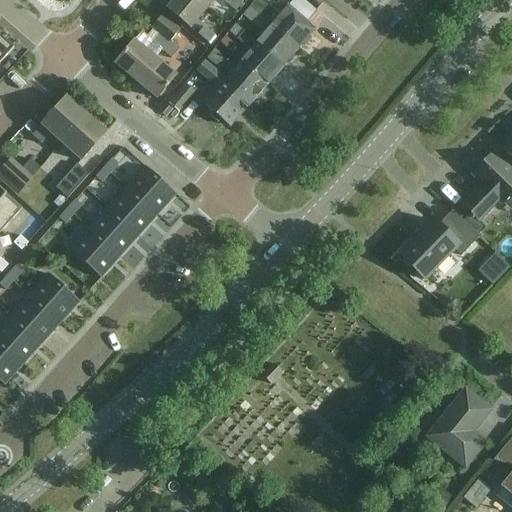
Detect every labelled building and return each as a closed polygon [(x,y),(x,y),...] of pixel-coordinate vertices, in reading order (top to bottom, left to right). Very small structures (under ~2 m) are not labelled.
[(175,0),(168,9),(191,29),(208,8),(199,0),(175,0)] [(236,11),(242,3),(238,0),(227,0),(225,2),(236,11)] [(256,0),(251,6),(299,48),(301,46),(305,47),(311,39),(310,35),(315,30),(288,7),(280,16),(265,4),(268,0),(256,0)] [(300,0),(315,12),(324,0),(300,0)] [(266,33),(257,43),(284,66),(299,48),(251,6),(243,15),(266,33)] [(115,64),(136,82),(156,58),(155,58),(161,50),(162,51),(170,41),(180,29),(162,15),(151,28),(159,34),(146,50),(135,41),(115,64)] [(284,66),(257,43),(244,31),(236,24),(229,32),(251,50),(241,61),(269,85),(284,66)] [(198,35),(208,43),(215,36),(204,27),(198,35)] [(0,36),(0,63),(13,49),(0,36)] [(170,41),(162,51),(172,58),(179,49),(170,41)] [(215,49),(205,61),(215,70),(225,57),(215,49)] [(177,76),(156,58),(136,82),(157,99),(177,76)] [(241,61),(225,79),(252,102),(267,84),(268,85),(269,85),(241,61)] [(252,102),(225,79),(204,62),(197,71),(218,88),(204,104),(230,127),(252,102)] [(186,85),(170,104),(180,113),(195,93),(186,85)] [(61,143),(87,115),(67,97),(40,128),(33,135),(32,136),(41,144),(51,134),(61,143)] [(106,132),(87,115),(61,143),(80,161),(106,132)] [(40,128),(31,120),(24,128),(33,135),(40,128)] [(511,133),(510,135),(511,136),(511,137),(501,149),(511,159),(511,133)] [(511,193),(511,169),(495,152),(471,175),(481,185),(462,205),(467,210),(479,222),(498,201),(501,204),(511,193)] [(113,159),(105,168),(111,173),(119,164),(113,159)] [(22,169),(11,160),(0,171),(0,178),(17,194),(40,169),(30,160),(22,169)] [(88,175),(76,164),(55,188),(67,198),(88,175)] [(145,167),(126,188),(157,216),(176,195),(145,167)] [(105,168),(97,177),(103,183),(111,174),(111,173),(105,168)] [(126,188),(108,209),(138,236),(157,216),(126,188)] [(0,230),(1,232),(22,209),(0,189),(0,230)] [(61,196),(54,203),(60,208),(66,201),(61,196)] [(76,200),(68,209),(74,215),(82,206),(76,200)] [(63,214),(60,218),(66,223),(74,215),(68,209),(63,214)] [(108,209),(89,229),(120,257),(138,236),(108,209)] [(467,210),(459,218),(478,236),(486,228),(479,222),(467,210)] [(459,218),(452,211),(438,225),(434,221),(412,243),(408,239),(396,252),(424,280),(454,250),(461,256),(479,237),(478,236),(459,218)] [(89,229),(70,251),(101,278),(120,257),(89,229)] [(28,243),(20,236),(14,243),(21,251),(28,243)] [(0,271),(1,273),(8,265),(0,258),(0,271)] [(14,269),(7,275),(13,281),(22,272),(15,266),(14,269)] [(49,274),(30,295),(60,323),(61,324),(80,302),(49,274)] [(4,280),(0,283),(0,285),(5,290),(13,281),(7,275),(4,280)] [(30,295),(11,316),(42,344),(60,323),(30,295)] [(11,316),(0,328),(0,343),(23,364),(42,344),(11,316)] [(0,343),(0,381),(4,386),(23,364),(0,343)] [(282,373),(273,364),(262,376),(270,384),(282,373)] [(478,424),(490,410),(465,390),(427,437),(465,467),(485,442),(471,430),(477,423),(478,424)] [(511,437),(493,461),(511,467),(511,474),(500,487),(511,496),(511,437)] [(479,479),(463,498),(476,508),(491,489),(479,479)] [(441,487),(425,507),(431,511),(443,511),(454,498),(441,487)]
